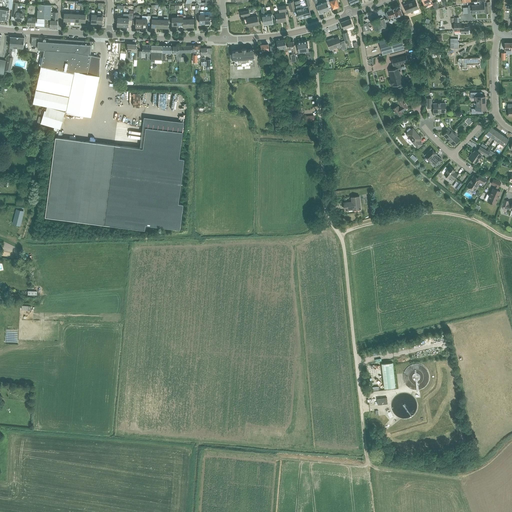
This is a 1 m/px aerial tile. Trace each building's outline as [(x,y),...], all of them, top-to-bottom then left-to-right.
[(0,0),(0,19),(8,21),(9,9),(10,2),(9,0),(0,0)] [(37,26),(50,27),(51,12),(51,5),(42,4),(41,0),(38,0),(38,18),(37,26)] [(299,0),(295,1),(297,9),(296,9),(297,14),(299,19),(304,18),(302,9),(300,4),(299,0)] [(302,9),(304,18),(311,16),(308,6),(311,5),(309,0),(304,0),(305,2),(300,4),(302,9)] [(313,0),(315,5),(317,4),(320,13),(330,10),(329,8),(332,7),(329,0),(325,0),(326,1),(318,3),(317,0),(313,0)] [(336,0),(329,0),(332,7),(332,9),(339,7),(336,0)] [(408,4),(404,5),(407,13),(419,9),(415,0),(411,2),(411,3),(409,3),(407,3),(408,4)] [(479,5),(471,6),(472,7),(471,7),(472,9),(478,8),(480,8),(480,6),(488,5),(489,6),(490,6),(490,0),(479,1),(479,5)] [(14,3),(12,16),(16,16),(15,20),(16,20),(16,21),(18,21),(19,20),(21,21),(22,17),(24,17),(25,13),(24,13),(25,9),(21,9),(20,12),(17,12),(18,3),(14,3)] [(280,13),(276,14),(277,22),(286,21),(285,13),(284,11),(287,11),(286,5),(278,6),(279,12),(280,12),(280,13)] [(491,12),(490,6),(489,6),(488,5),(480,6),(480,8),(478,8),(472,9),(471,7),(467,7),(468,13),(472,12),(472,14),(491,12)] [(399,19),(403,18),(402,14),(403,14),(400,6),(393,9),(392,9),(391,9),(390,8),(389,9),(388,10),(389,11),(387,11),(388,12),(386,12),(385,14),(387,17),(388,18),(389,18),(390,18),(395,16),(396,17),(398,16),(399,19)] [(261,7),(263,20),(264,25),(273,23),(272,13),(266,14),(265,7),(261,7)] [(97,15),(94,14),(95,10),(92,10),(92,9),(89,9),(88,16),(91,16),(91,23),(97,23),(97,15)] [(123,18),(123,27),(129,27),(129,20),(132,20),(132,15),(132,13),(134,13),(134,11),(130,11),(129,14),(124,14),(123,18)] [(53,13),(51,12),(50,27),(57,28),(58,12),(53,12),(53,13)] [(142,19),(141,28),(147,28),(147,22),(150,22),(150,17),(151,14),(148,14),(147,16),(147,19),(142,19)] [(136,27),(141,28),(142,19),(139,19),(140,15),(133,15),(133,21),(136,21),(136,27)] [(259,25),(258,20),(257,16),(246,18),(248,27),(259,25)] [(27,17),(27,21),(27,26),(37,26),(38,18),(35,17),(27,17)] [(371,21),(375,31),(379,30),(380,33),(388,29),(384,19),(381,20),(380,18),(371,21)] [(414,29),(410,18),(405,20),(409,31),(414,29)] [(341,22),(343,30),(353,26),(351,19),(341,22)] [(362,25),(364,36),(372,34),(367,23),(362,25)] [(464,34),(464,33),(468,33),(468,27),(464,27),(464,26),(461,26),(461,23),(454,23),(454,30),(461,30),(461,33),(462,33),(462,34),(464,34)] [(343,33),(345,41),(347,40),(349,48),(352,47),(350,40),(347,32),(343,33)] [(10,47),(8,56),(11,56),(12,51),(15,51),(16,48),(23,48),(24,43),(24,38),(10,37),(10,42),(10,47)] [(41,123),(55,127),(54,130),(57,131),(57,128),(60,129),(65,111),(91,117),(100,76),(99,76),(100,57),(91,55),(88,55),(89,53),(91,53),(91,49),(92,46),(92,41),(95,42),(94,42),(95,42),(95,41),(49,38),(48,42),(46,42),(46,40),(46,39),(45,39),(44,39),(43,40),(38,39),(38,37),(39,38),(39,37),(32,37),(31,45),(38,45),(38,49),(45,50),(34,102),(47,106),(46,110),(45,110),(41,123)] [(340,42),(339,37),(334,39),(331,40),(331,39),(327,40),(330,50),(341,46),(343,50),(347,49),(345,40),(340,42)] [(276,41),(277,46),(278,50),(284,49),(285,57),(288,57),(285,39),(276,41)] [(383,55),(404,49),(401,39),(388,43),(387,39),(379,41),(383,55)] [(295,56),(295,55),(295,54),(294,45),(293,41),(287,42),(288,49),(291,49),(291,52),(291,54),(290,54),(291,58),(292,58),(295,57),(295,56)] [(294,45),(295,54),(298,53),(307,52),(308,62),(313,61),(311,51),(309,51),(307,41),(297,42),(297,45),(294,45)] [(120,51),(120,48),(120,43),(113,43),(112,59),(115,59),(115,51),(120,51)] [(151,60),(152,45),(143,44),(142,53),(147,53),(147,60),(151,60)] [(265,53),(269,52),(268,44),(261,45),(261,48),(259,48),(259,51),(259,54),(263,54),(263,53),(265,53)] [(155,59),(162,59),(163,45),(152,45),(151,60),(155,61),(155,59)] [(172,53),(172,51),(172,46),(163,45),(162,59),(162,60),(165,60),(165,53),(172,53)] [(192,45),(179,46),(179,60),(179,61),(185,61),(185,57),(182,57),(182,53),(186,53),(187,53),(188,53),(192,53),(192,50),(192,45)] [(234,65),(244,64),(247,64),(247,67),(255,66),(253,49),(247,50),(247,49),(241,49),(241,50),(233,51),(233,53),(231,53),(232,57),(233,57),(234,65)] [(403,86),(398,68),(401,68),(400,64),(408,62),(406,55),(391,59),(394,69),(389,71),(391,79),(389,80),(390,86),(392,85),(393,86),(397,85),(398,88),(403,86)] [(462,64),(462,69),(468,68),(468,64),(480,64),(479,57),(461,58),(461,59),(460,59),(460,64),(462,64)] [(486,103),(486,102),(486,101),(486,99),(485,98),(485,96),(480,96),(480,92),(470,92),(471,99),(475,98),(475,100),(477,100),(477,103),(486,103)] [(403,114),(402,112),(401,111),(403,110),(403,111),(408,108),(405,103),(409,101),(406,96),(398,101),(401,106),(399,107),(398,105),(392,109),(397,117),(403,114)] [(427,98),(427,103),(427,108),(432,107),(433,107),(434,112),(446,112),(445,103),(433,103),(433,104),(432,104),(431,98),(427,98)] [(486,103),(477,103),(477,106),(475,106),(475,108),(471,109),(471,114),(475,114),(480,113),(480,110),(486,110),(486,103)] [(45,217),(105,225),(179,234),(183,205),(179,204),(185,154),(180,154),(184,123),(144,117),(140,148),(116,145),(56,137),(45,217)] [(468,117),(464,121),(469,126),(473,123),(468,117)] [(486,133),(490,136),(496,129),(495,129),(494,129),(491,126),(486,133)] [(455,133),(454,134),(448,127),(445,130),(446,132),(443,135),(447,139),(446,139),(449,142),(453,146),(460,139),(457,136),(457,135),(455,133)] [(415,145),(418,148),(422,144),(419,141),(422,139),(413,128),(411,129),(410,128),(409,128),(407,130),(407,131),(408,132),(405,134),(415,145)] [(490,136),(495,140),(500,133),(496,130),(496,129),(490,136)] [(499,143),(504,135),(503,135),(500,133),(495,140),(499,143)] [(505,136),(504,135),(499,143),(504,146),(509,139),(505,137),(505,136)] [(487,151),(480,146),(478,150),(487,156),(489,152),(487,151)] [(431,149),(424,156),(430,161),(430,160),(433,163),(432,163),(436,166),(442,160),(439,157),(438,157),(436,154),(437,154),(431,149)] [(468,158),(476,163),(481,155),(475,150),(472,155),(471,154),(468,158)] [(453,171),(454,170),(450,166),(444,174),(448,177),(449,178),(450,177),(454,180),(458,174),(453,171)] [(474,175),(467,186),(475,191),(480,182),(484,185),(487,179),(479,175),(480,176),(479,178),(474,175)] [(495,204),(498,198),(497,198),(498,196),(498,197),(500,191),(497,190),(498,187),(499,187),(501,182),(493,179),(491,184),(495,185),(494,189),(493,188),(488,201),(495,204)] [(347,210),(351,210),(352,210),(361,209),(359,196),(351,197),(352,203),(344,204),(345,210),(346,210),(347,210)] [(509,201),(504,200),(502,207),(511,210),(511,202),(511,205),(508,204),(509,201)] [(16,209),(15,217),(22,219),(24,211),(16,209)] [(396,387),(393,362),(382,364),(384,389),(396,387)]
